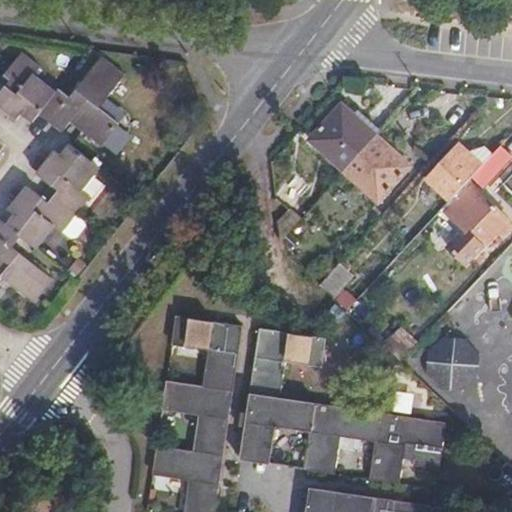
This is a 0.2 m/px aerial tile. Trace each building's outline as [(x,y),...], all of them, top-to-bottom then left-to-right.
[(11,81),(0,94),(0,106),(17,120),(22,114),(33,123),(39,114),(57,92),(35,76),(41,69),(22,54),(4,76),(11,81)] [(57,92),(39,114),(63,133),(72,122),(103,146),(119,126),(99,110),(124,78),(102,59),(70,100),(58,90),(57,92)] [(312,141),(345,171),(376,137),(380,133),(361,115),(357,119),(344,108),(312,141)] [(376,137),(345,171),(380,204),(411,169),(376,137)] [(101,169),(70,144),(61,155),(55,150),(37,174),(55,188),(60,192),(55,197),(55,198),(77,215),(91,197),(85,191),(101,169)] [(472,180),(485,166),(463,145),(431,179),(452,200),(456,196),(468,184),(472,180)] [(511,160),(511,158),(501,148),(485,166),(472,180),(483,190),(511,160)] [(295,178),(276,198),(279,220),(302,195),(308,189),(295,178)] [(456,196),(452,200),(442,211),(482,249),(497,234),(504,241),(511,233),(511,227),(507,223),(509,221),(468,184),(456,196)] [(15,214),(7,225),(21,236),(38,250),(54,228),(62,234),(64,232),(77,215),(55,198),(49,205),(45,201),(41,197),(27,186),(9,209),(15,214)] [(60,192),(55,188),(51,194),(55,198),(55,197),(60,192)] [(49,205),(55,198),(51,194),(45,201),(49,205)] [(302,195),(279,220),(280,227),(281,241),(315,206),(302,195)] [(77,215),(64,232),(73,239),(78,238),(89,224),(77,215)] [(0,219),(0,282),(3,278),(35,304),(54,281),(14,249),(21,236),(7,225),(0,219)] [(357,275),(344,262),(324,285),(336,296),(357,275)] [(210,349),(203,387),(233,391),(243,327),(176,316),(172,343),(210,349)] [(253,378),(251,394),(281,399),(287,360),(323,364),(325,348),(327,339),(261,330),(253,378)] [(444,337),(428,351),(426,372),(440,390),(462,391),(479,377),(480,354),(468,339),(444,337)] [(335,340),(327,339),(325,348),(334,349),(335,340)] [(199,412),(194,452),(223,456),(233,391),(203,387),(167,382),(163,407),(199,412)] [(251,394),(245,430),(275,435),(281,399),(251,394)] [(310,440),(306,470),(335,474),(339,451),(341,437),(345,409),(281,399),(275,435),(310,440)] [(341,437),(361,441),(377,443),(372,480),(400,484),(410,419),(345,409),(341,437)] [(275,435),(245,430),(241,460),(306,470),(310,440),(275,435)] [(341,437),(339,451),(359,454),(361,441),(341,437)] [(215,511),(223,456),(194,452),(157,446),(153,472),(190,478),(185,511),(215,511)] [(431,477),(430,487),(439,489),(440,479),(431,477)] [(310,489),(306,511),(337,511),(340,494),(310,489)] [(337,511),(374,511),(376,499),(340,494),(337,511)] [(376,499),(374,511),(441,511),(442,509),(376,499)]
